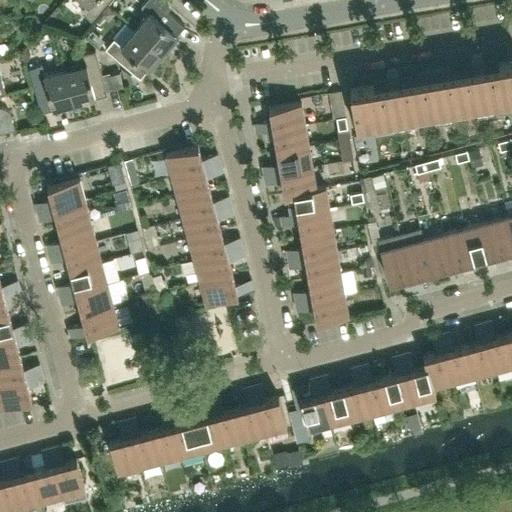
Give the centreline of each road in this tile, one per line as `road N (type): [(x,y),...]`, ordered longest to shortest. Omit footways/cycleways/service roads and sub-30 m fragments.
road 1 (residential): [(209,80),(511,28)]
road 2 (residential): [(280,363),(264,271),(213,103)]
road 3 (residential): [(79,418),(8,159)]
road 4 (residential): [(280,363),(391,337),(423,309),(511,289)]
road 5 (residential): [(8,159),(213,103)]
road 6 (residential): [(79,418),(280,363)]
road 7 (residential): [(404,0),(268,23),(227,19)]
